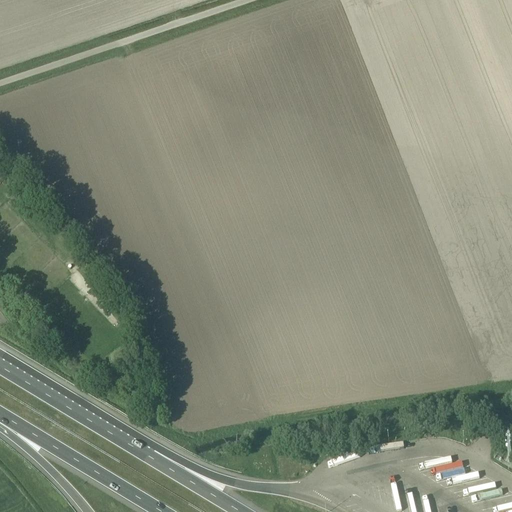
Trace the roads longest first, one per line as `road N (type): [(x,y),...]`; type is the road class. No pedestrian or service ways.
road 1 (unclassified): [(0,75),(241,0)]
road 2 (motorway): [(3,416),(161,511)]
road 3 (motorway): [(150,457),(0,366)]
road 4 (motorway): [(300,492),(226,481),(150,457)]
road 5 (motorway): [(3,416),(84,509)]
